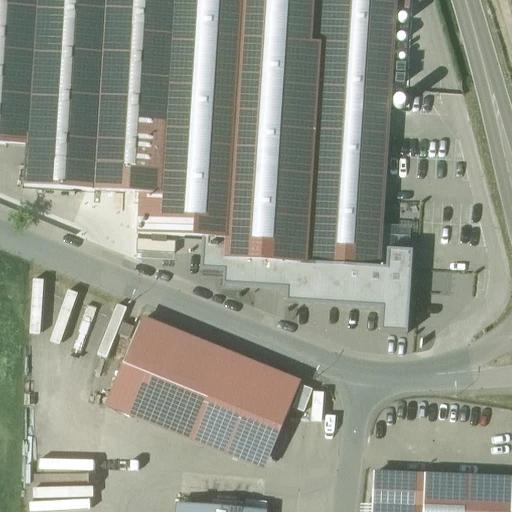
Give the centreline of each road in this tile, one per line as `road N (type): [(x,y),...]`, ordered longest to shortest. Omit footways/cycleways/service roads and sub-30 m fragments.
road 1 (residential): [(0,235),(217,329),(358,367)]
road 2 (secondary): [(464,0),(511,172)]
road 3 (residential): [(358,367),(409,377),(511,359)]
road 4 (residential): [(342,511),(358,367)]
